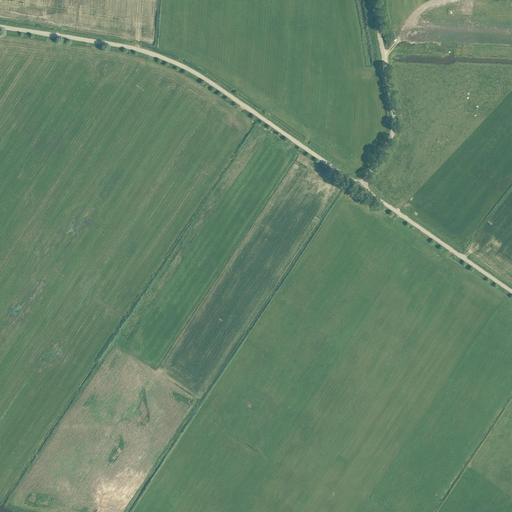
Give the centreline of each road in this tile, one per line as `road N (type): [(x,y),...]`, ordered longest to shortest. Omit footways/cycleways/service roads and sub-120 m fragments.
road 1 (unclassified): [(360,187),(201,77),(161,59),(0,27)]
road 2 (unclassified): [(360,187),(395,123),(372,0)]
road 3 (unclassified): [(511,291),(360,187)]
